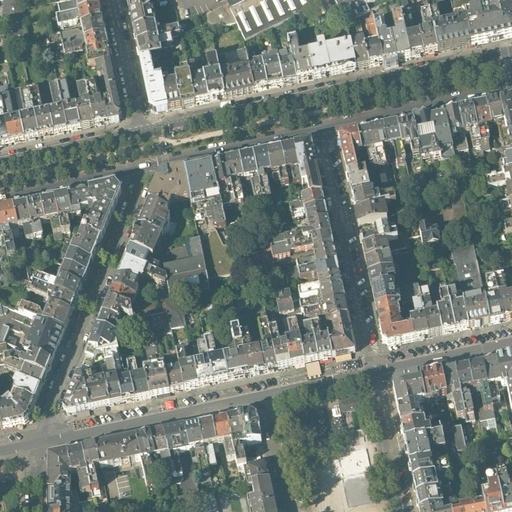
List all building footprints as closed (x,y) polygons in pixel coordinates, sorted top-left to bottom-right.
[(78,7),(60,11),(61,19),(100,11),(100,9),(97,0),(77,0),(76,0),(78,7)] [(129,0),(129,1),(132,15),(135,31),(155,27),(149,0),(129,0)] [(224,0),(228,7),(206,16),(212,34),(237,24),(246,43),(315,9),(319,24),(341,14),(344,22),(370,11),(367,6),(364,0),(224,0)] [(488,14),(466,19),(473,47),(481,45),(487,44),(505,40),(511,38),(511,4),(511,0),(493,0),(486,2),(488,14)] [(19,3),(5,3),(4,23),(8,23),(7,54),(31,55),(19,3)] [(416,17),(419,28),(425,58),(437,55),(439,55),(430,14),(428,4),(420,6),(422,15),(416,17)] [(100,11),(61,19),(57,20),(59,30),(78,26),(78,24),(81,23),(83,30),(104,25),(100,12),(100,11)] [(436,13),(430,14),(439,55),(455,51),(473,47),(466,19),(465,16),(438,22),(436,13)] [(410,14),(402,16),(412,61),(415,60),(422,59),(425,58),(419,28),(414,29),(410,14)] [(397,38),(393,39),(398,64),(409,61),(412,61),(402,16),(393,18),(397,38)] [(155,27),(135,31),(136,38),(137,41),(171,34),(186,30),(184,23),(156,29),(155,27)] [(63,49),(106,39),(106,36),(104,25),(83,30),(85,38),(82,38),(81,36),(61,40),(63,49)] [(382,25),(375,27),(384,67),(387,66),(398,64),(393,39),(386,40),(382,25)] [(370,41),(365,42),(372,69),(377,68),(384,67),(375,27),(367,29),(370,41)] [(171,34),(137,41),(137,44),(142,63),(151,61),(162,59),(160,50),(174,47),(171,34)] [(87,49),(89,57),(109,53),(107,41),(106,39),(63,49),(66,57),(84,53),(83,50),(87,49)] [(290,44),(291,50),(299,85),(301,84),(315,82),(308,52),(299,54),(297,42),(290,44)] [(316,50),(308,52),(315,82),(329,79),(331,78),(325,51),(323,42),(315,44),(316,50)] [(351,45),(357,73),(369,70),(372,69),(365,42),(351,45)] [(351,45),(325,51),(331,78),(353,73),(357,73),(351,45)] [(278,58),(279,63),(285,88),(296,86),(299,85),(291,50),(283,52),(284,57),(278,58)] [(92,70),(97,69),(112,66),(111,63),(109,53),(89,57),(92,70)] [(224,59),(218,60),(227,101),(240,98),(253,95),(255,94),(248,60),(246,53),(238,55),(241,69),(227,72),(224,59)] [(211,79),(206,81),(211,104),(222,102),(227,101),(218,60),(217,55),(207,57),(211,79)] [(255,59),(248,60),(255,94),(259,94),(269,92),(261,62),(256,64),(255,59)] [(271,60),(261,62),(269,92),(282,89),(285,88),(279,63),(272,64),(271,60)] [(151,61),(142,63),(150,102),(151,110),(154,113),(156,116),(169,113),(162,81),(156,82),(151,61)] [(109,104),(104,106),(108,125),(123,122),(119,104),(112,66),(97,69),(99,83),(104,81),(109,104)] [(194,67),(187,68),(196,107),(199,107),(211,104),(206,81),(204,76),(196,77),(194,67)] [(184,81),(177,83),(183,110),(192,108),(196,107),(187,68),(182,70),(184,81)] [(168,71),(160,73),(162,81),(169,113),(173,112),(183,110),(177,83),(171,84),(168,71)] [(87,89),(96,127),(98,127),(108,125),(104,106),(103,100),(98,101),(95,87),(87,89)] [(59,89),(68,133),(70,133),(82,130),(77,109),(69,111),(68,107),(70,107),(66,88),(59,89)] [(49,115),(55,136),(66,134),(68,133),(59,89),(50,91),(54,110),(58,110),(58,114),(49,115)] [(77,109),(82,130),(94,128),(96,127),(87,89),(78,91),(82,108),(77,109)] [(31,96),(40,139),(42,139),(55,136),(49,115),(41,116),(40,113),(42,112),(39,95),(31,96)] [(21,122),(25,142),(38,139),(40,139),(31,96),(22,97),(25,115),(28,115),(29,120),(21,122)] [(10,99),(1,102),(11,145),(13,145),(25,142),(21,122),(12,123),(12,121),(15,117),(13,114),(10,99)] [(1,102),(0,101),(0,147),(9,146),(11,145),(1,102)] [(511,103),(510,103),(500,105),(509,148),(511,156),(511,103)] [(498,106),(486,108),(491,129),(497,130),(501,150),(509,148),(500,105),(498,106)] [(476,110),(474,111),(482,149),(483,152),(489,151),(485,130),(491,129),(486,108),(476,110)] [(472,111),(460,114),(465,136),(470,135),(473,151),(482,149),(474,111),(472,111)] [(450,116),(446,117),(454,155),(468,153),(465,136),(460,114),(450,116)] [(416,123),(414,123),(419,152),(442,164),(455,160),(454,155),(446,117),(416,123)] [(412,124),(399,127),(404,154),(419,152),(414,123),(412,124)] [(396,127),(384,130),(390,157),(397,155),(399,167),(407,166),(404,154),(399,127),(396,127)] [(373,132),(371,132),(379,172),(386,171),(384,158),(390,157),(384,130),(373,132)] [(369,133),(360,135),(364,156),(367,161),(370,174),(379,172),(371,132),(369,133)] [(348,175),(359,173),(356,156),(364,156),(360,135),(344,138),(343,140),(341,142),(348,175)] [(300,148),(296,149),(302,186),(305,198),(322,195),(321,192),(311,146),(300,148)] [(292,149),(283,151),(288,180),(294,178),(295,187),(302,186),(296,149),(292,149)] [(279,152),(269,154),(273,175),(275,184),(280,183),(282,191),(289,190),(288,180),(283,151),(279,152)] [(258,156),(256,157),(265,203),(271,202),(265,177),(273,175),(269,154),(258,156)] [(253,157),(241,160),(247,187),(252,185),(255,204),(265,203),(256,157),(253,157)] [(230,162),(228,162),(237,208),(244,206),(241,188),(247,187),(241,160),(230,162)] [(511,161),(498,163),(501,177),(511,175),(511,161)] [(226,163),(215,165),(224,211),(237,208),(228,162),(226,163)] [(213,166),(185,171),(191,201),(194,217),(207,214),(212,217),(215,232),(228,229),(224,211),(215,165),(213,166)] [(157,183),(149,203),(170,214),(174,205),(191,201),(185,171),(166,175),(164,176),(157,183)] [(361,182),(359,173),(348,175),(352,190),(353,198),(371,195),(368,180),(361,182)] [(511,175),(501,177),(489,181),(486,181),(488,189),(511,184),(511,190),(511,175)] [(426,178),(410,181),(411,186),(414,200),(416,205),(424,204),(422,197),(430,195),(426,178)] [(83,235),(102,242),(122,193),(117,187),(94,192),(90,193),(93,206),(89,211),(98,210),(100,212),(93,229),(87,226),(83,235)] [(511,190),(506,192),(509,200),(499,201),(498,208),(511,204),(511,190)] [(356,210),(356,212),(384,206),(392,204),(390,191),(383,192),(371,195),(353,198),(356,210)] [(93,206),(90,193),(87,193),(69,197),(73,220),(74,223),(88,221),(87,212),(89,211),(93,206)] [(322,195),(305,198),(306,207),(292,209),(293,217),(325,208),(324,206),(322,195)] [(463,196),(451,197),(459,240),(471,238),(470,229),(467,215),(464,201),(463,196)] [(73,220),(69,197),(58,200),(56,200),(64,237),(72,235),(69,221),(73,220)] [(64,237),(56,200),(53,201),(43,203),(47,226),(52,225),(56,243),(64,241),(64,237)] [(442,213),(440,200),(429,202),(431,214),(442,213)] [(47,226),(43,203),(32,205),(29,206),(35,241),(44,239),(41,227),(47,226)] [(141,223),(139,229),(162,240),(169,223),(166,221),(170,214),(149,203),(141,223)] [(511,204),(498,208),(501,218),(506,217),(507,220),(511,218),(511,204)] [(35,241),(29,206),(26,207),(15,209),(20,232),(25,231),(27,242),(35,241)] [(357,216),(359,225),(387,221),(384,206),(356,212),(357,216)] [(325,209),(325,208),(293,217),(294,224),(308,221),(309,227),(328,224),(325,209)] [(20,232),(15,209),(2,212),(0,212),(0,217),(9,257),(10,261),(17,259),(17,258),(14,242),(21,240),(20,232)] [(9,257),(0,217),(0,253),(1,258),(9,257)] [(329,225),(328,224),(309,227),(310,234),(272,242),(274,250),(331,239),(329,225)] [(511,224),(503,227),(504,235),(511,233),(511,224)] [(429,227),(419,229),(421,237),(423,248),(438,244),(436,230),(430,231),(429,227)] [(361,236),(364,249),(400,243),(394,228),(361,234),(361,236)] [(131,247),(130,250),(151,259),(160,255),(162,240),(139,229),(131,247)] [(73,256),(93,264),(101,244),(102,242),(83,235),(80,244),(85,246),(83,252),(75,249),(73,256)] [(332,246),(331,239),(274,250),(271,251),(273,259),(313,251),(314,258),(334,254),(334,252),(332,246)] [(209,292),(199,242),(185,245),(189,265),(166,271),(166,277),(168,287),(170,300),(181,297),(196,294),(209,292)] [(365,252),(367,264),(387,260),(386,254),(402,250),(400,243),(364,249),(365,252)] [(488,324),(491,324),(487,304),(479,269),(474,244),(451,248),(455,267),(461,291),(469,329),(471,328),(488,324)] [(126,259),(125,261),(160,275),(161,269),(149,264),(151,259),(130,250),(126,259)] [(261,253),(248,256),(253,283),(266,281),(261,253)] [(336,263),(334,254),(314,258),(315,263),(298,266),(299,274),(337,266),(336,263)] [(67,268),(88,277),(89,275),(93,264),(73,256),(72,255),(67,268)] [(369,273),(370,275),(394,272),(387,260),(367,264),(369,273)] [(124,264),(119,278),(140,286),(141,281),(147,278),(168,287),(166,277),(160,275),(125,261),(124,264)] [(339,277),(337,266),(299,274),(291,275),(286,276),(288,285),(318,279),(319,283),(339,279),(339,277)] [(62,280),(83,289),(87,279),(88,277),(67,268),(62,280)] [(370,279),(373,290),(394,286),(394,272),(370,275),(370,279)] [(511,319),(511,299),(508,300),(504,277),(495,279),(496,281),(504,321),(511,319)] [(36,285),(78,302),(79,300),(83,289),(62,280),(56,278),(55,284),(40,278),(36,285)] [(115,286),(114,288),(136,297),(140,286),(119,278),(115,286)] [(342,289),(339,279),(319,283),(321,289),(299,294),(301,300),(321,295),(342,291),(342,289)] [(502,321),(504,321),(496,281),(487,282),(491,303),(487,304),(491,324),(493,323),(502,321)] [(51,306),(72,315),(76,305),(78,302),(36,285),(34,291),(48,297),(45,304),(51,306)] [(153,292),(140,286),(136,297),(155,297),(153,292)] [(376,306),(377,308),(398,305),(394,286),(373,290),(376,306)] [(114,291),(110,300),(132,309),(136,297),(114,288),(114,291)] [(419,288),(402,290),(404,302),(408,302),(421,302),(420,295),(419,288)] [(345,303),(342,291),(321,295),(323,304),(302,308),(304,315),(345,306),(345,303)] [(458,331),(469,329),(461,291),(448,293),(456,331),(458,331)] [(431,337),(443,334),(439,315),(433,316),(428,293),(420,295),(421,302),(429,337),(431,337)] [(455,332),(456,331),(448,293),(434,296),(439,315),(443,334),(455,332)] [(300,366),(307,365),(303,348),(299,330),(296,316),(293,303),(291,294),(277,297),(281,319),(289,317),(294,342),(287,344),(287,348),(292,368),(293,368),(300,366)] [(105,313),(104,316),(120,322),(122,317),(134,322),(132,309),(110,300),(109,302),(105,313)] [(155,304),(132,309),(134,322),(168,313),(166,302),(155,304)] [(427,338),(429,337),(421,302),(415,303),(419,321),(412,322),(415,340),(427,338)] [(39,323),(65,333),(71,318),(72,315),(51,306),(44,322),(43,321),(42,314),(20,305),(16,314),(39,323)] [(379,319),(380,325),(402,321),(398,305),(377,308),(377,311),(379,319)] [(346,308),(345,306),(304,315),(305,323),(326,319),(327,325),(333,323),(348,320),(346,308)] [(100,326),(99,327),(116,335),(124,337),(132,335),(118,327),(120,322),(104,316),(103,317),(100,326)] [(399,344),(415,340),(412,322),(411,319),(402,321),(380,325),(384,341),(391,345),(399,344)] [(350,328),(348,320),(333,323),(336,335),(328,337),(329,342),(333,359),(356,354),(350,330),(350,328)] [(27,352),(53,364),(58,351),(65,333),(39,323),(34,335),(27,352)] [(290,368),(292,368),(287,348),(281,350),(277,323),(269,324),(279,371),(290,368)] [(277,371),(279,371),(269,324),(262,326),(266,348),(259,349),(260,353),(265,374),(277,371)] [(173,338),(171,326),(165,332),(166,340),(173,338)] [(322,362),(333,359),(329,342),(323,343),(320,326),(313,327),(320,362),(322,362)] [(99,327),(94,341),(109,348),(112,348),(116,335),(99,327)] [(319,362),(320,362),(313,327),(305,329),(309,347),(303,348),(307,365),(319,362)] [(248,377),(250,377),(242,335),(240,329),(232,331),(235,347),(222,349),(224,360),(229,381),(248,377)] [(251,377),(265,374),(260,353),(254,354),(250,334),(242,335),(250,377),(251,377)] [(112,348),(115,361),(121,359),(121,354),(125,348),(124,337),(116,335),(112,348)] [(94,341),(86,360),(99,365),(102,365),(109,348),(94,341)] [(216,384),(229,381),(224,360),(217,361),(214,341),(205,342),(206,347),(213,384),(216,384)] [(212,385),(213,384),(206,347),(199,348),(202,366),(195,366),(199,387),(212,385)] [(153,397),(169,394),(165,373),(161,349),(147,351),(151,370),(145,371),(147,376),(152,398),(153,397)] [(16,362),(48,377),(49,374),(53,364),(27,352),(25,357),(19,355),(5,355),(7,364),(16,362)] [(188,390),(199,387),(195,366),(188,367),(185,352),(177,353),(181,371),(185,390),(188,390)] [(137,401),(152,398),(147,376),(140,378),(136,358),(128,360),(132,381),(136,401),(137,401)] [(125,403),(136,401),(132,381),(125,382),(121,359),(115,361),(123,404),(125,403)] [(85,362),(79,378),(84,380),(93,379),(95,379),(99,365),(86,360),(85,362)] [(511,360),(498,363),(504,391),(508,390),(511,411),(511,360)] [(122,404),(123,404),(115,361),(107,362),(111,382),(106,382),(111,406),(122,404)] [(23,382),(42,390),(47,379),(48,377),(16,362),(7,364),(6,364),(6,369),(24,378),(23,382)] [(487,365),(485,366),(493,404),(500,403),(498,393),(504,391),(498,363),(487,365)] [(473,368),(471,369),(477,397),(482,396),(485,407),(479,408),(482,422),(488,420),(490,430),(498,429),(493,404),(485,366),(483,366),(473,368)] [(459,371),(457,372),(466,417),(468,425),(476,423),(472,399),(477,397),(471,369),(459,371)] [(183,391),(185,390),(181,371),(165,373),(169,394),(183,391)] [(455,372),(444,374),(449,400),(449,404),(455,402),(459,419),(466,417),(457,372),(455,372)] [(422,379),(427,405),(449,400),(444,374),(424,379),(422,379)] [(93,379),(84,380),(79,378),(76,383),(65,413),(66,415),(67,416),(109,407),(111,406),(106,382),(94,386),(93,379)] [(403,427),(422,423),(421,415),(417,417),(416,407),(427,405),(422,379),(405,383),(398,384),(395,389),(403,427)] [(16,395),(37,403),(41,393),(42,390),(23,382),(18,380),(15,389),(18,390),(16,395)] [(29,423),(37,403),(16,395),(13,401),(10,400),(4,404),(0,405),(0,410),(4,428),(16,426),(29,423)] [(362,398),(341,403),(344,414),(365,410),(362,398)] [(364,413),(354,415),(358,431),(368,429),(364,413)] [(227,420),(233,450),(244,447),(262,443),(257,418),(251,415),(239,417),(227,420)] [(233,450),(227,420),(225,420),(213,423),(218,446),(224,445),(228,463),(236,461),(233,450)] [(406,440),(406,443),(443,435),(442,429),(430,430),(430,421),(422,423),(403,427),(406,440)] [(218,446),(213,423),(201,426),(199,426),(209,470),(217,469),(215,457),(219,456),(218,446)] [(209,470),(199,426),(197,426),(185,429),(190,453),(195,452),(201,480),(210,479),(209,470)] [(469,428),(454,431),(458,454),(473,451),(472,447),(469,428)] [(190,453),(185,429),(183,430),(164,434),(174,481),(183,479),(178,455),(190,453)] [(174,481),(164,434),(162,434),(150,437),(156,460),(162,459),(167,482),(174,481)] [(443,435),(406,443),(407,445),(409,455),(411,466),(432,461),(448,457),(443,435)] [(156,460),(150,437),(139,439),(137,440),(142,462),(148,488),(157,486),(152,465),(157,465),(156,460)] [(142,462),(137,440),(127,442),(107,446),(97,449),(101,472),(142,462)] [(248,465),(244,447),(233,450),(236,461),(237,467),(248,465)] [(101,472),(97,449),(85,451),(82,452),(91,494),(93,502),(101,500),(96,472),(101,472)] [(91,494),(82,452),(80,452),(69,455),(74,477),(79,476),(84,495),(91,494)] [(74,477),(69,455),(50,459),(49,479),(49,493),(72,492),(71,476),(74,477)] [(414,479),(414,481),(451,474),(450,465),(433,469),(432,461),(411,466),(414,479)] [(253,485),(270,481),(266,464),(250,468),(253,485)] [(415,483),(417,497),(443,491),(443,485),(452,481),(451,474),(414,481),(415,483)] [(508,477),(497,479),(504,511),(511,511),(511,490),(511,491),(508,477)] [(504,511),(497,479),(489,481),(491,495),(484,498),(485,505),(486,511),(504,511)] [(251,511),(266,511),(276,510),(270,481),(253,485),(256,500),(249,501),(251,511)] [(418,499),(421,511),(444,507),(450,505),(448,497),(453,497),(451,489),(443,491),(417,497),(418,499)] [(71,511),(72,492),(49,493),(49,505),(49,511),(71,511)] [(204,511),(217,511),(213,494),(201,496),(203,504),(204,511)]
